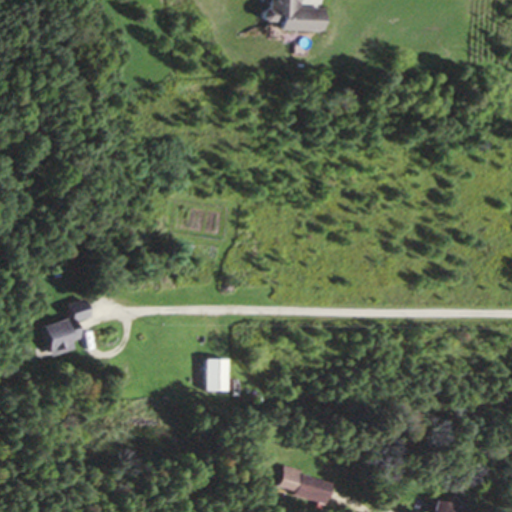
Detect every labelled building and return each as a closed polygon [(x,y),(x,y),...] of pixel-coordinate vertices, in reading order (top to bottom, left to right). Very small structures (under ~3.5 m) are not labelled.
[(274,33),(317,34),(317,9),(292,9),(291,0),(261,0),(261,23),(274,23),(274,33)] [(70,351),(68,343),(74,341),(69,324),(86,319),(80,301),(61,307),(64,319),(36,328),(45,359),(70,351)] [(222,361),(199,361),(199,393),(222,393),(222,361)] [(325,483),(277,468),(269,491),(317,506),(325,483)] [(454,511),(440,498),(431,508),(425,503),(416,511),(454,511)]
